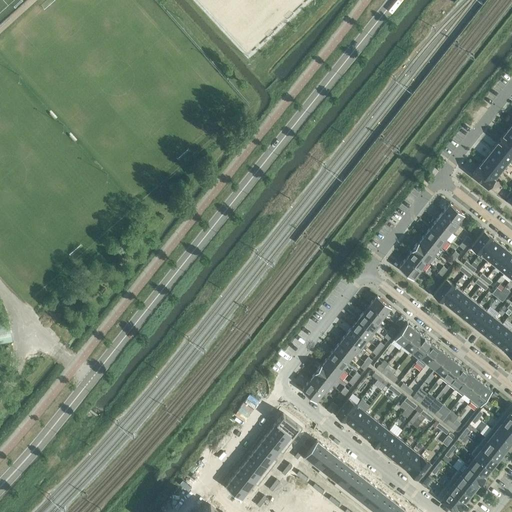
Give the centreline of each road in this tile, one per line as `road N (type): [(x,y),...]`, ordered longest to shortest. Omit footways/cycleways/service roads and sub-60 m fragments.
road 1 (secondary): [(0,486),(394,0)]
road 2 (residential): [(441,511),(285,382)]
road 3 (residential): [(366,275),(511,390)]
road 4 (residential): [(285,382),(366,275)]
road 5 (residential): [(285,382),(200,482)]
road 6 (residential): [(366,275),(441,180)]
